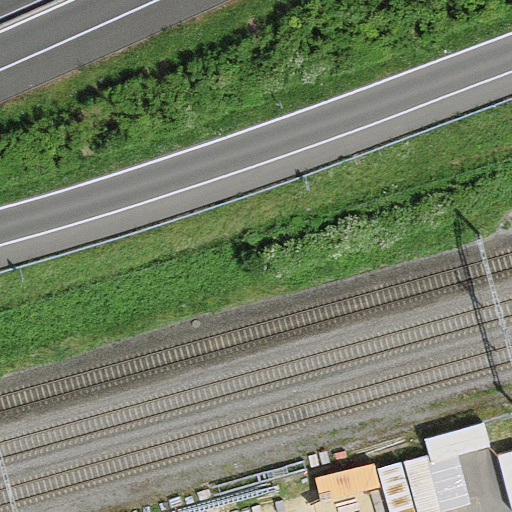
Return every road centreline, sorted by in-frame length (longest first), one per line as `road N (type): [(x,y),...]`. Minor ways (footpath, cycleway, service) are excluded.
road 1 (motorway): [(0,225),(511,52)]
road 2 (motorway): [(0,50),(115,0)]
